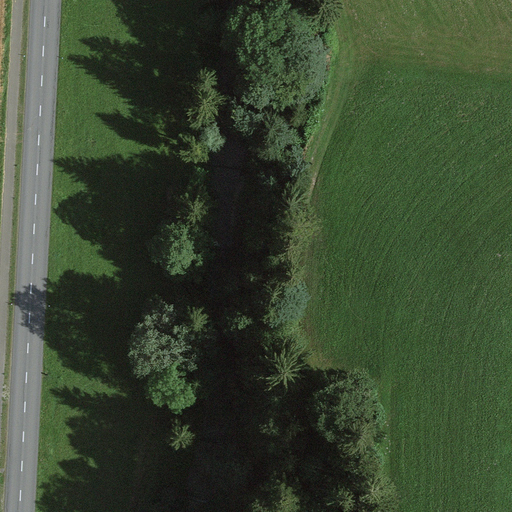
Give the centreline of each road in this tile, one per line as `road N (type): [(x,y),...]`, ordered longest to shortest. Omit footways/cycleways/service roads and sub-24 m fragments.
road 1 (track): [(291,511),(300,423),(291,256),(341,67),(334,0)]
road 2 (tertiary): [(20,511),(45,0)]
